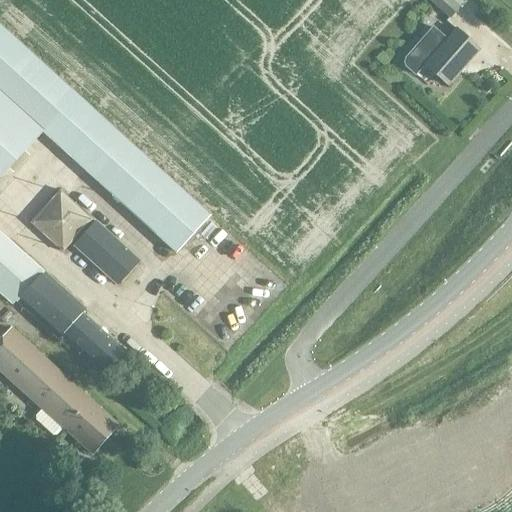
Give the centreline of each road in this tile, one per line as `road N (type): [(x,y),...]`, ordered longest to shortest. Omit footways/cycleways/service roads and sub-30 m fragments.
road 1 (residential): [(313,389),(299,372),(296,348),(511,114)]
road 2 (tertiary): [(313,389),(388,342),(511,227)]
road 3 (unknown): [(0,197),(19,171),(48,161),(133,216),(153,241),(153,257)]
road 4 (tertiary): [(154,511),(182,480),(313,389)]
road 5 (unknown): [(243,438),(116,310)]
road 6 (unknown): [(116,310),(0,209)]
